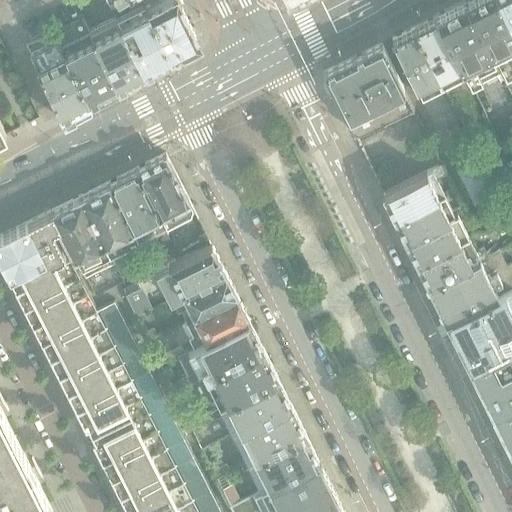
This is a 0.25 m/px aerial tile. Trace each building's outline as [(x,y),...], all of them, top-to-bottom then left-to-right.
[(186,15),(178,0),(141,0),(147,11),(156,30),(186,15)] [(511,23),(500,0),(467,0),(465,1),(497,64),(506,83),(511,79),(511,23)] [(511,0),(500,0),(511,23),(511,0)] [(497,64),(465,1),(436,15),(436,16),(471,86),(483,80),(480,73),(497,64)] [(171,59),(156,30),(147,11),(127,22),(120,25),(127,38),(144,73),(171,59)] [(201,44),(197,36),(186,15),(156,30),(171,59),(201,44)] [(471,86),(436,16),(414,27),(444,86),(458,78),(464,90),(471,86)] [(117,87),(88,31),(82,17),(65,26),(54,31),(58,38),(89,101),(117,87)] [(144,73),(127,38),(120,25),(116,17),(88,31),(117,87),(144,73)] [(444,86),(414,27),(392,38),(422,97),(444,86)] [(89,101),(58,38),(29,52),(62,115),(89,101)] [(414,106),(382,42),(364,52),(364,51),(352,57),(353,57),(336,66),(335,65),(323,71),(324,72),(323,72),(353,131),(360,132),(414,106)] [(500,141),(491,126),(478,133),(487,149),(500,141)] [(493,166),(485,151),(478,155),(456,166),(464,181),(493,166)] [(193,206),(166,152),(147,162),(146,162),(137,167),(136,167),(166,226),(191,214),(193,206)] [(258,167),(254,159),(241,166),(245,174),(258,167)] [(444,190),(437,177),(446,172),(441,163),(383,193),(394,215),(444,190)] [(166,226),(136,167),(118,177),(118,176),(110,180),(127,215),(139,239),(166,226)] [(139,239),(127,215),(110,180),(108,181),(109,181),(90,191),(90,190),(81,195),(109,254),(126,245),(139,239)] [(406,238),(464,209),(462,204),(453,209),(444,190),(394,215),(402,229),(401,229),(406,238)] [(70,200),(51,210),(55,218),(69,245),(81,268),(85,276),(113,261),(109,254),(81,195),(70,200)] [(417,259),(469,233),(460,216),(466,213),(464,209),(406,238),(410,247),(411,247),(417,259)] [(45,258),(69,245),(51,210),(50,210),(18,226),(0,234),(0,257),(5,267),(9,275),(10,275),(15,285),(50,267),(45,258)] [(429,283),(487,253),(482,245),(476,248),(469,233),(417,259),(429,283)] [(226,271),(221,262),(211,243),(206,245),(182,257),(156,270),(170,298),(225,271),(226,271)] [(511,261),(507,264),(499,248),(490,251),(487,253),(429,283),(447,319),(511,287),(511,261)] [(59,286),(50,267),(15,285),(14,286),(23,303),(59,286)] [(182,322),(237,295),(233,286),(225,271),(170,298),(182,322)] [(138,279),(121,287),(136,315),(153,307),(138,279)] [(32,320),(68,303),(59,286),(23,303),(32,320)] [(511,345),(511,287),(447,319),(471,367),(511,345)] [(193,347),(248,319),(249,318),(245,309),(244,309),(237,295),(182,322),(181,323),(193,347)] [(41,338),(76,320),(68,303),(32,320),(41,338)] [(248,319),(193,347),(184,351),(177,355),(186,374),(171,382),(175,391),(197,381),(263,348),(263,347),(262,347),(248,319)] [(50,355),(85,337),(76,320),(41,338),(50,355)] [(58,372),(94,354),(85,337),(50,355),(58,372)] [(511,405),(511,345),(471,367),(494,412),(493,413),(494,414),(511,405)] [(160,364),(177,355),(184,351),(182,347),(179,347),(165,354),(160,352),(155,354),(160,364)] [(277,376),(263,348),(197,381),(206,399),(214,395),(219,405),(277,376)] [(67,389),(103,371),(94,354),(58,372),(67,389)] [(75,406),(111,388),(103,371),(67,389),(75,405),(75,406)] [(232,433),(291,404),(291,403),(290,403),(277,376),(219,405),(191,419),(195,428),(223,414),(232,433)] [(121,407),(111,388),(75,406),(85,425),(89,423),(121,407)] [(246,460),(305,431),(291,404),(232,433),(246,460)] [(511,405),(494,414),(511,450),(511,405)] [(41,488),(37,479),(27,461),(23,453),(6,421),(7,421),(3,412),(0,406),(0,511),(50,511),(52,511),(41,488)] [(137,440),(128,422),(121,407),(89,423),(96,438),(93,439),(93,440),(92,440),(101,457),(127,445),(137,440)] [(305,431),(246,460),(260,489),(319,461),(305,433),(305,431)] [(110,475),(146,457),(137,440),(127,445),(101,457),(102,459),(103,459),(110,475)] [(119,492),(155,474),(146,457),(110,475),(119,492)] [(319,511),(330,507),(340,502),(339,501),(319,461),(260,489),(229,505),(232,511),(238,511),(257,503),(261,511),(319,511)] [(128,508),(163,491),(155,474),(119,492),(128,508)] [(129,511),(163,511),(172,508),(163,491),(128,508),(129,511)] [(344,511),(340,502),(330,507),(332,511),(344,511)]
